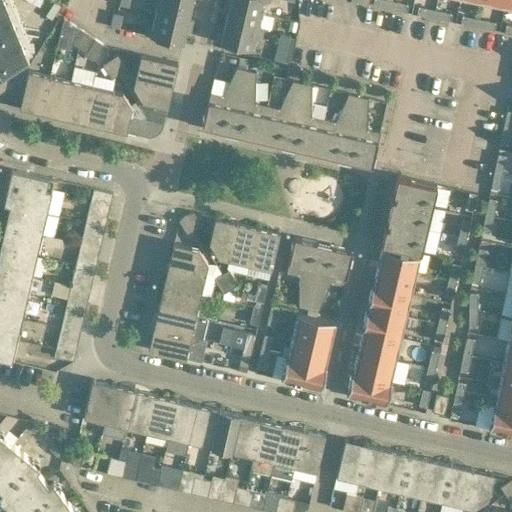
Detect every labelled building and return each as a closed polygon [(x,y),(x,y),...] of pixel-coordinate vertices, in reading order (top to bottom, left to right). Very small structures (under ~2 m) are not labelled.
[(6,0),(0,0),(0,72),(29,55),(6,0)] [(188,18),(190,7),(161,0),(152,0),(152,3),(157,4),(154,17),(191,26),(193,19),(188,18)] [(269,0),(224,0),(224,4),(261,13),(264,1),(269,2),(269,0)] [(393,0),(390,0),(389,8),(406,11),(408,3),(393,0)] [(258,25),(261,13),(224,4),(222,11),(227,12),(225,23),(262,32),(263,26),(258,25)] [(433,17),(435,9),(418,5),(416,13),(433,17)] [(435,9),(433,17),(450,20),(452,12),(435,9)] [(122,14),(113,12),(109,25),(119,28),(122,14)] [(477,26),(479,18),(462,14),(460,22),(477,26)] [(190,32),(191,26),(154,17),(151,28),(146,27),(145,34),(182,42),(185,31),(190,32)] [(496,21),(479,18),(477,26),(494,29),(496,21)] [(261,37),(262,32),(225,23),(222,34),(217,33),(215,40),(253,49),(256,35),(261,37)] [(80,28),(71,42),(78,47),(87,33),(80,28)] [(281,32),(277,46),(286,48),(290,35),(281,32)] [(85,52),(95,38),(87,33),(78,47),(85,52)] [(283,62),(286,48),(277,46),(274,59),(283,62)] [(172,83),(176,66),(178,62),(140,53),(135,75),(172,83)] [(117,54),(109,59),(118,73),(126,69),(117,54)] [(118,73),(109,59),(102,63),(111,78),(118,73)] [(210,90),(205,113),(204,113),(201,121),(203,121),(202,125),(224,131),(223,132),(230,134),(231,129),(245,68),(236,66),(223,93),(210,90)] [(245,68),(231,129),(230,134),(237,135),(237,134),(259,139),(267,104),(255,101),(256,70),(245,68)] [(41,111),(50,74),(28,69),(19,106),(41,111)] [(62,116),(71,79),(50,74),(41,111),(62,116)] [(162,127),(171,90),(172,83),(135,75),(133,85),(142,99),(137,102),(145,115),(144,115),(146,118),(156,133),(159,131),(160,130),(161,128),(162,127)] [(6,77),(0,81),(0,91),(11,85),(6,77)] [(83,121),(92,84),(71,79),(62,116),(83,121)] [(259,139),(280,144),(279,145),(286,147),(302,81),(292,79),(279,107),(267,104),(259,139)] [(315,152),(323,117),(311,114),(312,83),(302,81),(286,147),(293,148),(293,147),(315,152)] [(104,126),(112,88),(92,84),(83,121),(104,126)] [(156,133),(146,118),(144,115),(140,117),(130,115),(132,106),(122,91),(112,88),(104,126),(126,131),(147,136),(149,136),(151,135),(153,135),(156,133)] [(342,160),(359,94),(348,92),(335,120),(323,117),(315,152),(336,157),(335,158),(342,160)] [(359,94),(342,160),(349,162),(349,160),(371,165),(372,161),(374,162),(376,153),(374,153),(380,130),(367,127),(368,97),(359,94)] [(511,128),(511,123),(511,109),(506,109),(503,126),(511,128)] [(508,144),(511,128),(503,126),(499,143),(508,144)] [(506,154),(497,153),(494,170),(502,171),(506,154)] [(46,213),(54,178),(11,168),(3,203),(9,204),(46,213)] [(499,188),(502,171),(494,170),(490,187),(499,188)] [(431,205),(436,183),(397,174),(393,191),(395,191),(393,197),(431,205)] [(111,199),(113,192),(93,187),(91,195),(111,199)] [(464,208),(472,210),(476,192),(468,191),(464,208)] [(426,227),(431,205),(393,197),(391,196),(386,218),(388,218),(426,227)] [(497,198),(488,197),(485,213),(493,215),(497,198)] [(41,234),(46,213),(9,204),(4,225),(41,234)] [(228,258),(235,221),(199,212),(195,214),(193,211),(189,211),(188,212),(184,213),(194,228),(201,224),(205,230),(211,231),(208,241),(218,256),(228,258)] [(106,218),(87,213),(85,221),(105,225),(106,218)] [(194,228),(184,213),(178,220),(186,233),(194,228)] [(490,232),(493,215),(485,213),(481,230),(490,232)] [(421,249),(426,227),(388,218),(387,224),(385,224),(381,241),(386,242),(386,241),(421,249)] [(466,237),(470,220),(462,218),(458,235),(466,237)] [(103,233),(105,225),(85,221),(83,228),(103,233)] [(249,263),(257,226),(235,221),(228,258),(249,263)] [(0,246),(36,255),(41,234),(4,225),(0,242),(0,246)] [(270,268),(279,231),(257,226),(249,263),(270,268)] [(462,254),(466,237),(458,235),(454,252),(462,254)] [(308,307),(322,246),(323,241),(316,240),(316,241),(294,236),(293,240),(292,240),(290,248),(291,249),(286,271),(299,274),(298,305),(308,307)] [(207,262),(198,247),(173,241),(172,245),(169,257),(168,263),(205,272),(207,262)] [(323,241),(322,246),(308,307),(317,309),(331,282),(343,285),(349,262),(350,262),(352,254),(351,254),(352,250),(330,245),(330,243),(323,241)] [(416,271),(421,249),(386,241),(386,242),(385,247),(382,246),(378,262),(416,271)] [(0,268),(31,276),(35,259),(36,255),(0,246),(0,268)] [(486,248),(478,247),(475,264),(483,265),(486,248)] [(97,260),(77,255),(75,263),(95,267),(97,260)] [(456,280),(460,263),(452,261),(448,278),(456,280)] [(411,293),(416,271),(378,262),(373,283),(372,283),(372,284),(411,293)] [(93,275),(95,267),(75,263),(74,270),(93,275)] [(200,293),(205,272),(168,263),(163,284),(200,293)] [(479,282),(483,265),(475,264),(471,281),(479,282)] [(0,290),(26,297),(30,279),(31,276),(0,268),(0,290)] [(229,269),(222,273),(221,273),(230,287),(231,287),(238,282),(229,269)] [(230,287),(221,273),(214,278),(223,292),(230,287)] [(448,278),(444,295),(452,297),(456,280),(448,278)] [(195,314),(200,293),(163,284),(158,305),(195,314)] [(262,302),(266,286),(258,284),(254,300),(262,302)] [(405,315),(411,293),(372,284),(367,303),(368,303),(368,306),(405,315)] [(0,313),(21,318),(26,300),(26,297),(0,290),(0,313)] [(477,309),(477,291),(469,291),(469,308),(477,309)] [(87,302),(67,298),(65,305),(85,310),(87,302)] [(83,318),(85,310),(65,305),(64,313),(83,318)] [(206,317),(195,314),(158,305),(153,326),(201,338),(206,317)] [(278,307),(270,305),(266,323),(274,325),(278,307)] [(446,324),(449,307),(441,305),(437,322),(446,324)] [(257,324),(261,308),(252,306),(248,322),(257,324)] [(400,336),(405,315),(368,306),(367,308),(366,308),(361,327),(400,336)] [(468,326),(477,326),(477,309),(469,308),(468,326)] [(297,311),(292,334),(330,343),(335,320),(297,311)] [(0,335),(16,339),(21,320),(21,318),(0,313),(0,335)] [(442,341),(446,324),(437,322),(433,339),(442,341)] [(153,326),(148,348),(201,360),(206,339),(201,338),(153,326)] [(395,358),(400,336),(361,327),(361,328),(362,328),(358,349),(395,358)] [(233,328),(230,345),(242,348),(251,350),(255,333),(233,328)] [(264,333),(260,350),(268,352),(272,335),(264,333)] [(292,334),(287,355),(287,356),(326,365),(326,364),(325,364),(330,343),(292,334)] [(0,357),(11,360),(16,341),(16,339),(0,335),(0,357)] [(471,354),(474,337),(466,336),(463,353),(471,354)] [(511,339),(508,339),(503,361),(511,362),(511,339)] [(57,340),(55,347),(75,352),(77,344),(57,340)] [(75,352),(55,347),(53,355),(73,359),(75,352)] [(251,350),(242,348),(239,364),(247,366),(251,350)] [(390,379),(395,358),(358,349),(353,370),(351,370),(351,371),(390,380),(390,379)] [(435,367),(439,351),(431,349),(427,366),(435,367)] [(260,350),(256,366),(264,368),(268,352),(260,350)] [(459,370),(467,371),(471,354),(463,353),(459,370)] [(292,381),(292,382),(300,384),(301,383),(320,387),(326,365),(287,356),(287,355),(286,355),(280,378),(292,381)] [(511,362),(503,361),(499,383),(511,385),(511,362)] [(431,384),(435,367),(427,366),(423,382),(431,384)] [(391,380),(390,379),(390,380),(351,371),(346,393),(366,398),(365,399),(374,401),(374,400),(386,403),(391,380)] [(104,420),(113,383),(92,378),(83,415),(104,420)] [(462,398),(465,381),(457,379),(454,397),(462,398)] [(125,425),(134,388),(113,383),(104,420),(105,420),(102,433),(123,438),(126,425),(125,425)] [(511,385),(499,383),(494,404),(494,405),(511,408),(511,385)] [(426,406),(426,405),(430,389),(422,387),(418,404),(426,406)] [(147,430),(155,393),(134,388),(125,425),(126,425),(147,430)] [(448,394),(436,391),(431,410),(444,413),(448,394)] [(168,435),(176,398),(155,393),(147,430),(168,435)] [(450,414),(458,415),(462,398),(454,397),(450,414)] [(189,440),(198,403),(176,398),(168,435),(169,435),(166,449),(186,453),(189,440)] [(210,445),(219,408),(198,403),(189,440),(210,445)] [(511,432),(511,408),(494,405),(494,404),(493,404),(488,427),(500,430),(500,431),(508,433),(509,431),(511,432)] [(231,450),(240,412),(219,408),(210,445),(231,450)] [(252,455),(261,417),(240,412),(231,450),(252,455)] [(270,473),(282,422),(261,417),(252,455),(253,455),(250,468),(270,473)] [(294,465),(303,427),(282,422),(270,473),(272,473),(271,475),(290,479),(291,477),(292,478),(295,465),(294,465)] [(316,470),(325,433),(303,427),(294,465),(295,465),(316,470)] [(0,487),(1,489),(0,489),(0,498),(7,504),(11,509),(13,511),(75,511),(52,479),(48,483),(37,467),(39,465),(0,432),(0,487)] [(358,480),(366,442),(345,437),(336,474),(358,480)] [(378,485),(387,447),(366,442),(358,480),(378,485)] [(84,449),(75,447),(72,464),(80,466),(84,449)] [(135,479),(142,452),(120,447),(118,457),(114,474),(135,479)] [(400,490),(408,452),(387,447),(378,485),(400,490)] [(421,495),(429,457),(408,452),(400,490),(421,495)] [(114,474),(118,457),(110,455),(106,472),(114,474)] [(442,500),(451,462),(429,457),(421,495),(442,500)] [(463,505),(472,467),(451,462),(442,500),(463,505)] [(177,489),(182,468),(162,463),(161,467),(160,467),(156,484),(177,489)] [(156,484),(160,467),(152,465),(148,482),(156,484)] [(487,497),(493,472),(472,467),(463,505),(472,507),(487,497)] [(198,494),(202,477),(203,473),(182,468),(177,489),(198,494)] [(241,503),(245,487),(237,485),(239,477),(225,474),(225,476),(220,498),(241,503)] [(504,492),(511,486),(511,476),(511,477),(499,485),(504,492)] [(208,496),(211,479),(202,477),(198,494),(208,496)] [(253,489),(245,487),(241,503),(249,505),(253,489)] [(345,492),(342,508),(350,510),(354,494),(345,492)] [(354,494),(350,510),(357,511),(358,511),(363,496),(354,494)] [(277,511),(283,511),(287,497),(278,495),(274,511),(277,511)] [(292,511),(295,499),(287,497),(283,511),(292,511)]
